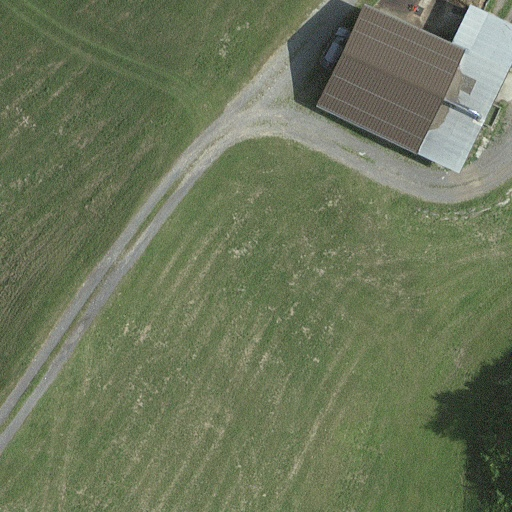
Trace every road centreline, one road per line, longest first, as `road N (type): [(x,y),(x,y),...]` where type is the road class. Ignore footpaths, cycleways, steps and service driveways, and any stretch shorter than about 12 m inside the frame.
road 1 (track): [(0,437),(243,113),(343,0)]
road 2 (track): [(18,0),(243,113)]
road 3 (track): [(439,206),(243,113)]
